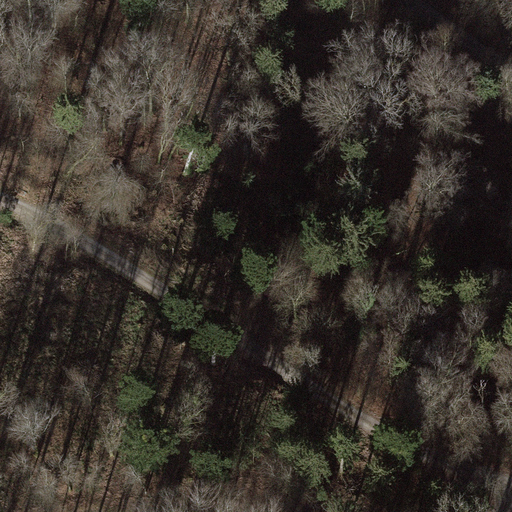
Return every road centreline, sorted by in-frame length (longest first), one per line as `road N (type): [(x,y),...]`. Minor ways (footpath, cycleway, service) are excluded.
road 1 (track): [(511,491),(421,460),(264,350),(54,222),(0,203)]
road 2 (track): [(511,66),(463,43),(406,0)]
